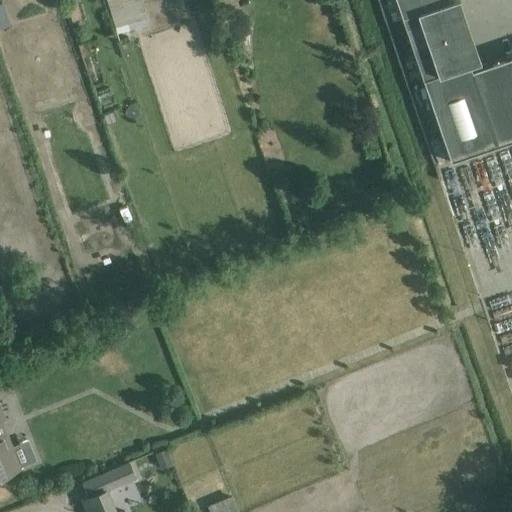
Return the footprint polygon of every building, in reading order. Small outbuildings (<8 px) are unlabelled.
[(106,0),(117,33),(134,28),(125,0),(106,0)] [(396,0),(450,161),(511,139),(511,55),(471,70),(469,64),(480,60),(459,0),(449,0),(448,1),(447,0),(396,0)] [(439,134),(429,137),(436,158),(446,155),(439,134)] [(87,333),(77,338),(81,348),(91,343),(87,333)] [(15,357),(0,362),(0,381),(22,374),(15,357)] [(0,419),(5,417),(0,405),(0,473),(24,464),(24,463),(16,467),(8,447),(11,446),(6,431),(0,433),(0,432),(0,419)] [(166,450),(155,454),(161,469),(173,465),(166,450)] [(103,471),(84,480),(91,495),(85,497),(91,511),(127,511),(127,509),(120,511),(117,511),(107,489),(110,488),(136,477),(129,461),(103,471)] [(238,511),(231,495),(207,506),(210,511),(238,511)]
